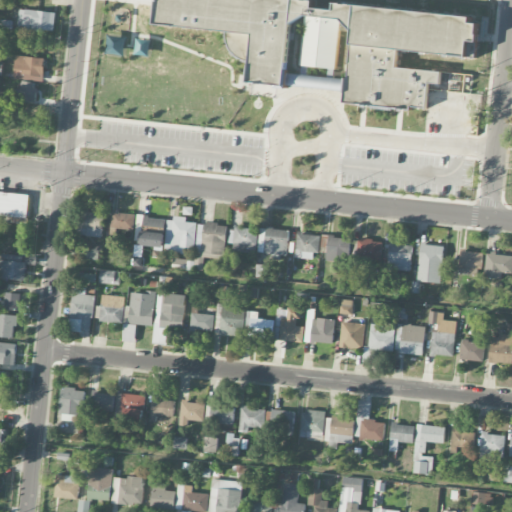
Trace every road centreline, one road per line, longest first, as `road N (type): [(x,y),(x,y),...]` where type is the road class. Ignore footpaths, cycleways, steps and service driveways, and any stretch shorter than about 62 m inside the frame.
road 1 (tertiary): [(85,0),(29,511)]
road 2 (tertiary): [(511,220),(0,166)]
road 3 (residential): [(511,399),(48,351)]
road 4 (residential): [(510,0),(488,218)]
